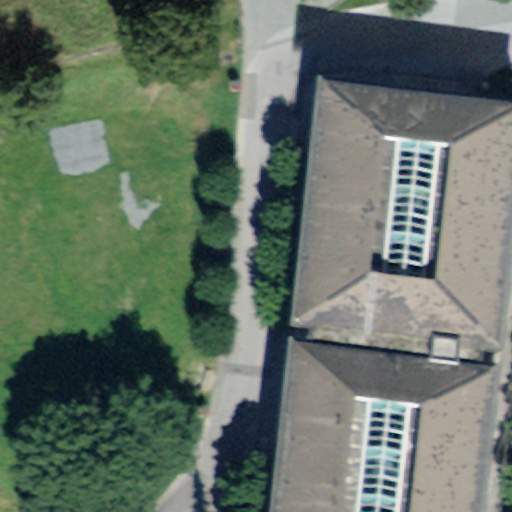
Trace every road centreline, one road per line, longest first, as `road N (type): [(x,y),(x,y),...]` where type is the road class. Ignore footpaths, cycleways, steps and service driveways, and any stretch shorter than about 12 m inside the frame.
road 1 (unclassified): [(295,52),(275,83),(230,468),(207,511)]
road 2 (unclassified): [(511,31),(295,52)]
